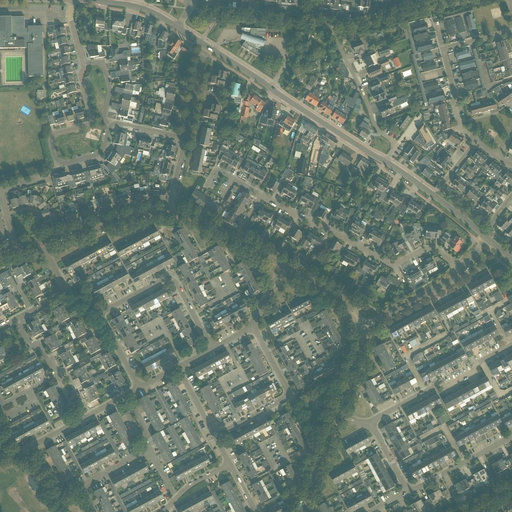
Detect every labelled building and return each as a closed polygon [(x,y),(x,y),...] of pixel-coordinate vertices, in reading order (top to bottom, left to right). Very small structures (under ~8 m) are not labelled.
[(321,9),(329,9),(330,6),(329,0),(324,0),(324,1),(322,1),(321,9)] [(329,0),(330,6),(332,6),(332,10),(337,10),(338,2),(335,2),(335,1),(335,0),(329,0)] [(338,2),(337,10),(341,10),(341,9),(343,9),(343,6),(346,7),(346,0),(341,0),(341,2),(338,2)] [(346,11),(354,11),(354,8),(355,3),(351,3),(351,0),(346,0),(346,7),(346,9),(346,11)] [(354,8),(354,11),(359,12),(360,8),(363,8),(363,0),(357,0),(357,4),(355,3),(354,8)] [(363,0),(363,8),(367,8),(366,13),(368,13),(368,14),(372,14),(372,11),(372,6),(369,6),(370,3),(369,0),(363,0)] [(443,17),(444,20),(473,12),(472,9),(464,12),(463,12),(454,14),(443,17)] [(471,15),(464,17),(468,33),(476,31),(474,23),(475,22),(474,19),(473,19),(471,15)] [(0,48),(28,48),(28,77),(43,77),(42,34),(42,27),(28,27),(28,29),(25,29),(24,17),(0,17),(0,48)] [(113,24),(112,26),(119,27),(118,32),(122,33),(122,34),(126,35),(127,29),(123,28),(124,25),(125,20),(114,18),(113,24)] [(461,18),(454,20),(458,35),(465,34),(461,18)] [(103,30),(109,31),(108,23),(104,24),(105,20),(97,19),(96,24),(96,25),(95,27),(98,27),(104,28),(103,30)] [(451,20),(444,22),(448,38),(455,36),(453,29),(455,28),(454,23),(452,23),(451,20)] [(135,37),(140,38),(142,32),(141,31),(142,28),(140,28),(141,24),(135,22),(134,24),(131,24),(129,34),(131,35),(132,31),(137,32),(135,37)] [(416,26),(410,28),(412,35),(427,32),(425,24),(420,25),(420,23),(415,24),(416,26)] [(54,25),(48,26),(50,32),(49,32),(49,35),(54,34),(56,40),(66,37),(64,33),(66,33),(64,28),(55,30),(54,25)] [(149,48),(153,48),(153,42),(152,42),(153,39),(154,40),(155,35),(153,35),(154,31),(152,31),(153,27),(152,27),(152,26),(150,25),(150,26),(147,25),(144,34),(147,35),(145,41),(149,42),(149,48)] [(241,47),(257,57),(262,49),(261,49),(262,47),(263,47),(265,41),(264,41),(265,39),(266,30),(241,28),(241,33),(242,33),(243,35),(244,36),(244,38),(245,41),(245,43),(244,43),(241,47)] [(160,36),(159,39),(161,40),(160,49),(160,50),(166,50),(168,43),(166,43),(168,39),(166,38),(168,35),(167,34),(168,33),(165,32),(164,33),(162,32),(160,36)] [(417,37),(413,38),(415,45),(427,41),(426,35),(418,37),(418,35),(416,36),(417,37)] [(56,40),(50,42),(51,45),(58,43),(58,46),(59,49),(67,47),(66,44),(66,43),(67,42),(66,37),(56,40)] [(168,53),(167,55),(170,57),(174,60),(177,55),(174,53),(176,49),(177,50),(180,52),(181,50),(187,54),(189,50),(183,46),(182,46),(180,45),(181,43),(176,39),(174,43),(172,42),(170,46),(171,47),(167,52),(168,53)] [(357,44),(352,45),(354,50),(353,50),(354,53),(355,53),(357,53),(359,56),(363,54),(365,53),(364,50),(361,42),(357,44)] [(430,42),(415,46),(417,54),(432,49),(430,42)] [(377,50),(380,58),(393,53),(390,45),(387,46),(377,50)] [(95,57),(95,59),(105,57),(104,53),(98,53),(97,46),(88,46),(88,50),(89,50),(90,58),(95,57)] [(57,50),(53,51),(54,54),(60,53),(61,55),(61,56),(62,59),(68,57),(70,57),(69,54),(68,52),(70,52),(69,47),(67,47),(59,49),(57,50)] [(111,48),(113,58),(113,59),(124,58),(124,52),(118,52),(118,48),(111,48)] [(454,53),(456,62),(471,58),(469,49),(454,53)] [(423,56),(421,56),(423,62),(433,60),(431,53),(427,54),(427,53),(422,54),(423,56)] [(364,60),(363,61),(364,64),(366,64),(367,68),(372,66),(373,65),(374,66),(377,65),(375,60),(378,59),(376,54),(370,57),(368,57),(364,60)] [(481,60),(482,63),(486,62),(485,57),(481,58),(480,54),(477,55),(478,59),(478,61),(481,60)] [(61,66),(61,69),(69,67),(69,64),(70,63),(70,62),(68,57),(62,59),(52,61),(53,65),(60,63),(61,66)] [(118,59),(114,59),(115,62),(118,62),(119,62),(120,67),(136,65),(139,65),(139,62),(134,63),(134,61),(128,62),(127,58),(124,58),(119,59),(118,59)] [(394,60),(392,60),(395,65),(396,65),(397,68),(401,66),(398,58),(394,60)] [(474,61),(458,65),(459,71),(475,67),(474,61)] [(425,63),(425,66),(421,67),(423,72),(436,69),(435,63),(430,64),(430,62),(425,63)] [(336,74),(344,76),(346,68),(344,64),(340,63),(336,74)] [(116,72),(116,76),(129,74),(128,71),(135,70),(136,65),(120,67),(120,72),(116,72)] [(502,73),(504,73),(511,70),(511,67),(511,65),(504,67),(505,72),(502,73)] [(59,73),(61,79),(64,78),(72,76),(71,73),(73,73),(71,66),(69,67),(61,69),(55,71),(56,74),(59,73)] [(368,72),(371,79),(375,77),(382,74),(379,67),(372,70),(368,72)] [(505,75),(502,76),(503,79),(510,78),(511,76),(511,70),(504,73),(505,75)] [(212,77),(226,81),(227,78),(226,77),(227,74),(218,72),(217,76),(215,76),(215,77),(212,77)] [(466,75),(461,77),(462,82),(477,78),(475,73),(471,74),(471,73),(466,74),(466,75)] [(129,74),(116,76),(116,78),(119,78),(121,78),(121,79),(121,83),(126,83),(136,82),(135,77),(132,78),(129,78),(129,74)] [(65,85),(65,88),(74,86),(73,83),(74,83),(74,81),(72,76),(64,78),(61,79),(57,80),(58,84),(64,82),(65,85)] [(307,85),(311,88),(317,79),(313,76),(307,85)] [(220,86),(224,87),(226,81),(212,77),(211,80),(210,84),(217,86),(220,87),(220,86)] [(476,81),(464,85),(465,91),(469,90),(470,92),(474,90),(474,89),(478,87),(476,81)] [(370,87),(369,88),(370,91),(371,90),(372,92),(373,92),(374,95),(382,91),(381,89),(381,88),(378,82),(369,86),(370,87)] [(171,95),(175,96),(177,88),(175,87),(175,84),(167,83),(165,89),(161,88),(161,90),(159,89),(159,92),(163,93),(171,95)] [(437,83),(424,86),(425,92),(438,89),(437,83)] [(121,89),(121,92),(124,93),(132,94),(135,95),(136,92),(139,92),(139,91),(140,88),(141,89),(141,88),(142,85),(134,85),(134,86),(126,84),(125,90),(121,89)] [(234,84),(231,96),(235,97),(234,103),(241,104),(243,95),(239,94),(239,93),(240,93),(240,91),(239,91),(240,87),(241,86),(234,84)] [(65,88),(59,90),(60,93),(67,91),(67,94),(66,94),(67,97),(67,98),(71,97),(76,95),(75,92),(75,91),(76,90),(75,85),(74,86),(65,88)] [(479,94),(480,98),(482,97),(486,96),(486,94),(487,94),(485,88),(482,88),(480,89),(481,93),(479,94)] [(305,100),(311,104),(318,92),(315,90),(314,90),(312,95),(309,93),(305,100)] [(373,97),(372,97),(374,100),(375,100),(375,101),(376,101),(377,103),(385,100),(385,99),(387,98),(389,103),(396,100),(397,100),(395,95),(391,97),(390,94),(387,95),(385,90),(383,91),(382,91),(374,95),(373,95),(373,97)] [(442,90),(428,94),(429,96),(426,97),(428,105),(445,101),(442,90)] [(121,92),(120,95),(123,96),(122,101),(137,104),(138,99),(131,98),(132,94),(124,93),(121,92)] [(162,101),(173,104),(175,96),(159,92),(158,95),(160,96),(159,97),(163,98),(162,101)] [(255,110),(260,113),(266,104),(254,96),(255,95),(250,92),(248,96),(249,97),(246,100),(257,107),(255,110)] [(311,104),(316,107),(320,100),(318,99),(321,94),(318,92),(311,104)] [(502,93),(499,95),(505,104),(510,101),(505,94),(503,95),(502,93)] [(385,109),(380,111),(382,118),(385,117),(391,115),(393,113),(392,110),(398,107),(397,107),(410,101),(409,100),(411,99),(410,95),(396,100),(389,103),(388,104),(382,106),(382,107),(384,106),(385,109)] [(495,100),(500,108),(505,104),(499,95),(496,96),(498,99),(495,100)] [(324,112),(329,116),(334,109),(332,108),(336,101),(337,98),(333,96),(333,97),(333,96),(332,99),(331,101),(324,112)] [(321,104),(318,109),(324,112),(331,101),(328,99),(325,103),(323,102),(321,104)] [(118,105),(117,108),(129,110),(131,111),(132,107),(136,108),(136,107),(137,104),(122,101),(121,105),(120,105),(118,105)] [(155,108),(171,112),(173,104),(162,101),(162,105),(156,103),(155,108)] [(78,110),(72,111),(74,119),(77,118),(79,118),(79,120),(84,118),(80,102),(76,103),(78,110)] [(335,113),(332,117),(337,121),(345,110),(347,108),(346,107),(347,103),(345,102),(343,105),(338,112),(336,111),(335,113)] [(488,103),(490,111),(496,109),(494,102),(488,103)] [(438,110),(439,113),(447,111),(445,104),(441,106),(440,103),(434,104),(436,110),(438,110)] [(482,105),(484,112),(490,111),(488,103),(482,105)] [(69,112),(63,114),(65,122),(68,121),(69,121),(70,122),(75,121),(74,119),(72,111),(70,105),(67,106),(69,112)] [(204,111),(219,114),(219,111),(220,107),(211,105),(210,110),(208,109),(207,111),(204,110),(204,111)] [(476,106),(478,114),(484,112),(482,105),(476,106)] [(470,108),(472,116),(478,114),(476,106),(470,108)] [(56,115),(53,116),(54,120),(55,124),(58,124),(60,123),(60,125),(65,123),(65,122),(63,114),(61,107),(57,108),(59,115),(56,116),(56,115)] [(337,121),(343,125),(347,118),(345,117),(350,110),(346,107),(347,108),(345,110),(337,121)] [(123,119),(133,121),(134,116),(130,115),(131,111),(129,110),(117,108),(117,111),(120,111),(119,117),(123,118),(123,119)] [(161,118),(169,119),(171,112),(155,108),(154,111),(156,111),(156,113),(162,114),(161,118)] [(239,123),(241,123),(242,119),(247,120),(247,118),(249,109),(243,108),(241,117),(239,123)] [(260,118),(259,123),(266,125),(268,120),(274,121),(274,120),(275,118),(276,110),(274,110),(274,109),(274,108),(271,108),(271,109),(270,109),(269,112),(265,111),(260,118)] [(213,120),(217,121),(218,114),(219,115),(219,114),(204,111),(204,114),(203,118),(208,119),(209,119),(209,120),(213,120)] [(437,116),(438,119),(449,117),(447,111),(439,113),(440,116),(437,116)] [(399,129),(403,131),(411,119),(408,117),(404,121),(400,118),(399,120),(397,119),(395,122),(393,120),(389,127),(393,129),(394,128),(397,130),(399,130),(399,129)] [(441,125),(450,123),(449,117),(438,119),(439,122),(441,122),(442,125),(441,125)] [(152,122),(151,125),(153,125),(152,128),(162,130),(163,126),(168,128),(169,119),(161,118),(160,122),(154,121),(154,123),(152,122)] [(281,120),(278,125),(279,125),(284,128),(290,132),(292,129),(291,128),(292,127),(295,123),(287,118),(284,122),(281,120)] [(362,131),(359,135),(366,140),(370,133),(367,131),(370,125),(367,123),(369,121),(366,119),(365,118),(360,125),(361,126),(364,128),(362,131)] [(297,144),(295,152),(301,153),(304,141),(306,138),(305,138),(313,126),(308,122),(305,127),(304,129),(306,131),(303,134),(301,139),(300,145),(297,144)] [(450,123),(441,125),(443,131),(442,133),(444,136),(448,134),(448,130),(450,129),(449,123),(450,123)] [(200,134),(210,136),(211,133),(213,133),(214,127),(208,126),(207,129),(203,128),(202,132),(201,131),(200,134)] [(304,141),(307,143),(311,137),(312,138),(315,135),(318,129),(313,126),(305,138),(306,138),(304,141)] [(417,137),(414,141),(426,149),(428,148),(428,147),(429,147),(434,145),(423,126),(418,132),(419,134),(417,138),(417,137)] [(124,141),(127,141),(128,136),(127,135),(127,132),(121,131),(120,134),(116,133),(115,139),(124,141)] [(322,137),(320,140),(323,142),(321,146),(324,148),(331,138),(324,133),(322,137)] [(201,140),(212,142),(209,141),(210,136),(200,134),(200,136),(201,136),(201,140)] [(437,140),(438,143),(444,140),(444,141),(446,140),(448,140),(453,144),(459,137),(458,136),(457,138),(452,134),(451,136),(448,134),(444,136),(442,138),(437,140)] [(454,147),(457,149),(464,140),(459,137),(453,144),(453,143),(456,145),(454,147)] [(133,157),(137,158),(138,150),(143,151),(146,140),(140,138),(139,145),(136,144),(135,144),(135,146),(135,149),(134,149),(134,152),(133,157)] [(322,152),(323,153),(326,154),(328,150),(327,150),(329,146),(333,148),(335,146),(338,142),(331,138),(324,148),(322,151),(322,152)] [(131,151),(134,152),(134,149),(131,148),(132,148),(126,146),(127,141),(124,141),(115,139),(113,144),(124,146),(123,149),(121,149),(131,151)] [(152,153),(153,150),(153,149),(150,148),(152,141),(146,140),(143,151),(149,152),(148,154),(152,155),(152,153)] [(223,161),(226,163),(232,152),(229,150),(226,150),(225,149),(226,147),(223,145),(221,147),(219,156),(222,158),(220,162),(222,163),(223,161)] [(410,162),(413,164),(420,154),(412,149),(413,148),(409,145),(404,153),(405,154),(403,157),(405,159),(404,159),(409,163),(410,162)] [(445,156),(447,153),(441,148),(438,151),(440,152),(437,156),(441,159),(437,164),(443,170),(446,166),(446,167),(449,164),(448,164),(451,161),(445,156)] [(121,164),(122,164),(120,163),(125,155),(130,156),(131,151),(121,149),(120,154),(122,154),(120,157),(112,151),(109,156),(121,164)] [(194,154),(207,157),(204,156),(205,151),(197,149),(196,152),(194,152),(194,154)] [(154,158),(155,158),(159,159),(166,160),(166,157),(173,159),(175,153),(165,151),(165,154),(163,154),(162,154),(161,156),(160,156),(160,157),(155,156),(154,157),(154,158)] [(473,163),(475,165),(477,162),(483,155),(478,151),(474,156),(472,154),(469,158),(473,162),(473,163)] [(227,166),(230,167),(237,155),(235,154),(235,153),(232,152),(226,163),(228,165),(227,166)] [(321,156),(319,164),(322,166),(329,156),(326,154),(323,153),(322,155),(321,155),(321,156)] [(338,160),(348,167),(350,164),(352,160),(342,153),(340,157),(338,160)] [(194,160),(202,162),(205,162),(207,157),(194,154),(193,156),(195,157),(194,160)] [(233,167),(235,169),(237,167),(238,168),(243,160),(240,157),(240,156),(237,154),(237,155),(230,167),(232,169),(233,167)] [(479,166),(483,169),(487,164),(484,162),(487,159),(483,155),(477,162),(475,165),(478,168),(479,166)] [(109,156),(105,161),(106,161),(112,165),(111,167),(109,166),(107,168),(112,174),(117,169),(116,168),(121,164),(109,156)] [(422,174),(428,179),(437,168),(424,157),(418,163),(422,166),(423,164),(427,167),(425,170),(422,174)] [(360,163),(357,166),(361,169),(362,167),(366,169),(367,168),(370,163),(362,158),(360,163)] [(159,160),(158,162),(163,163),(161,169),(171,171),(172,165),(165,163),(166,160),(159,159),(159,160)] [(244,172),(247,173),(253,162),(247,159),(243,166),(242,165),(241,166),(238,171),(243,173),(244,172)] [(307,160),(300,159),(297,174),(304,176),(307,160)] [(249,177),(251,178),(258,165),(256,163),(254,162),(253,162),(247,173),(250,175),(249,177)] [(483,169),(481,171),(485,174),(487,172),(487,173),(487,174),(489,176),(497,166),(496,166),(497,165),(493,162),(492,163),(492,162),(489,166),(487,164),(483,169)] [(94,166),(97,179),(97,178),(103,177),(104,176),(106,175),(106,176),(109,173),(105,168),(103,170),(101,168),(100,169),(99,164),(100,164),(99,164),(94,166)] [(254,177),(257,179),(263,169),(263,168),(261,167),(258,165),(251,178),(253,179),(254,177)] [(88,178),(90,185),(93,184),(92,180),(97,179),(94,166),(88,167),(91,178),(88,178)] [(497,166),(489,176),(492,178),(492,177),(497,180),(501,176),(498,174),(500,172),(501,170),(501,169),(498,166),(497,167),(497,166)] [(159,177),(165,179),(166,176),(169,177),(171,171),(161,169),(155,167),(154,173),(149,172),(148,175),(159,177)] [(348,174),(355,178),(359,171),(353,167),(349,173),(348,174)] [(259,182),(261,184),(264,179),(268,172),(263,169),(257,179),(260,181),(259,182)] [(71,182),(73,189),(76,188),(75,184),(80,182),(77,170),(71,171),(73,176),(74,181),(71,182)] [(345,171),(339,179),(344,182),(345,180),(347,181),(347,178),(348,174),(349,173),(345,171)] [(69,186),(70,189),(73,189),(71,182),(68,183),(67,177),(65,172),(66,172),(60,174),(63,187),(69,186)] [(496,182),(501,185),(504,181),(507,183),(511,176),(507,172),(504,176),(502,174),(501,176),(497,180),(496,182)] [(58,188),(63,187),(60,174),(54,175),(56,181),(53,182),(54,187),(55,188),(58,188)] [(455,181),(452,185),(457,188),(463,179),(456,174),(453,179),(455,181)] [(372,190),(376,193),(378,190),(384,181),(378,177),(374,182),(372,181),(368,187),(372,190)] [(268,183),(266,188),(272,191),(274,189),(275,191),(277,188),(279,184),(276,183),(273,181),(274,180),(270,178),(267,183),(268,183)] [(463,179),(457,188),(461,192),(464,188),(467,190),(471,185),(463,179)] [(378,190),(383,193),(385,189),(386,190),(390,185),(384,181),(378,190)] [(466,196),(471,199),(478,190),(479,189),(477,186),(476,187),(474,186),(475,184),(473,182),(472,183),(471,185),(467,190),(469,192),(466,196)] [(283,194),(287,196),(293,186),(289,183),(285,190),(283,189),(282,191),(280,195),(282,196),(283,194)] [(134,186),(129,187),(131,194),(134,193),(135,197),(136,200),(136,202),(142,201),(141,198),(141,197),(140,192),(139,188),(134,189),(134,187),(134,186)] [(140,192),(141,197),(141,198),(142,201),(148,200),(147,195),(146,193),(150,192),(149,186),(146,186),(147,188),(145,188),(144,189),(144,190),(144,191),(140,192)] [(153,186),(149,186),(150,192),(150,193),(153,193),(153,195),(153,200),(159,200),(160,191),(160,188),(156,188),(153,188),(153,186)] [(290,201),(292,202),(295,198),(295,196),(294,195),(296,192),(298,189),(293,186),(287,196),(291,199),(290,201)] [(48,226),(48,228),(55,226),(54,223),(52,223),(51,219),(50,219),(50,217),(51,217),(49,211),(51,210),(48,204),(46,205),(43,200),(42,200),(41,199),(39,197),(37,197),(32,196),(33,190),(28,191),(28,194),(24,195),(25,196),(19,198),(19,199),(17,200),(17,199),(12,200),(12,198),(9,199),(10,206),(12,205),(13,209),(19,207),(19,206),(21,205),(21,206),(27,204),(26,201),(28,201),(30,201),(29,204),(36,205),(40,210),(43,208),(44,210),(44,211),(41,212),(43,219),(44,221),(43,221),(44,227),(48,226)] [(189,199),(194,202),(200,193),(195,190),(189,199)] [(240,197),(249,203),(250,201),(248,200),(250,197),(248,196),(249,194),(242,190),(240,193),(242,194),(240,197)] [(114,191),(111,192),(112,194),(114,201),(114,200),(117,200),(117,202),(118,207),(124,205),(122,196),(116,197),(114,191)] [(386,196),(383,201),(386,202),(387,200),(388,201),(393,204),(397,197),(394,194),(395,192),(393,191),(390,195),(389,196),(388,197),(386,196)] [(476,192),(471,199),(476,203),(479,199),(481,201),(486,194),(487,193),(484,191),(482,194),(480,192),(479,194),(476,192)] [(194,202),(200,205),(204,198),(205,196),(200,193),(194,202)] [(377,200),(381,203),(383,201),(386,196),(387,195),(384,193),(381,197),(380,197),(378,199),(377,200)] [(108,201),(105,202),(107,211),(113,210),(111,202),(114,201),(112,194),(109,195),(110,198),(108,198),(107,199),(108,201)] [(127,194),(122,196),(124,205),(130,204),(129,199),(127,194)] [(302,202),(306,205),(310,196),(307,194),(306,195),(305,194),(303,198),(302,197),(301,199),(298,203),(300,204),(302,202)] [(308,209),(310,210),(313,206),(314,204),(314,203),(317,205),(321,197),(319,196),(317,198),(316,197),(312,194),(310,196),(306,205),(309,207),(308,209)] [(485,210),(493,200),(489,197),(488,198),(486,197),(488,195),(486,194),(481,201),(483,203),(480,207),(485,210)] [(94,195),(95,200),(96,206),(99,205),(100,208),(101,213),(107,211),(105,202),(102,203),(101,198),(98,199),(95,200),(94,195)] [(246,204),(248,205),(249,203),(240,197),(240,198),(238,197),(237,196),(236,199),(235,201),(244,207),(246,204)] [(388,218),(394,221),(400,212),(404,205),(401,204),(405,198),(403,197),(401,199),(397,197),(393,204),(391,206),(394,208),(388,218)] [(199,207),(204,210),(209,201),(204,198),(200,205),(199,207)] [(404,205),(400,212),(404,214),(407,209),(411,212),(416,205),(412,202),(413,200),(411,199),(408,204),(405,203),(404,205)] [(90,204),(87,205),(90,217),(96,215),(94,207),(96,206),(95,200),(92,201),(93,203),(91,203),(90,204)] [(204,210),(209,213),(215,204),(209,201),(204,210)] [(234,207),(243,213),(244,210),(243,210),(244,207),(235,201),(234,203),(236,204),(234,207)] [(485,210),(490,214),(497,205),(494,203),(493,205),(490,204),(485,210)] [(62,204),(59,205),(60,210),(61,212),(62,216),(65,216),(67,223),(73,221),(69,208),(64,210),(63,209),(62,204)] [(69,206),(69,208),(73,221),(78,220),(77,215),(77,214),(77,212),(79,212),(77,204),(75,205),(69,206)] [(83,204),(79,205),(81,211),(82,211),(84,218),(90,217),(87,205),(83,206),(83,204)] [(209,213),(215,216),(216,213),(217,211),(220,207),(215,204),(209,213)] [(336,211),(333,217),(339,220),(341,218),(345,211),(340,208),(341,207),(339,205),(336,211)] [(416,205),(411,212),(416,215),(417,213),(418,214),(420,212),(420,211),(421,210),(423,206),(421,205),(420,207),(416,205)] [(237,216),(239,217),(240,214),(242,215),(243,213),(234,207),(232,210),(230,209),(229,211),(226,209),(237,216)] [(258,218),(262,220),(266,213),(262,211),(263,208),(261,207),(258,212),(257,211),(254,216),(255,220),(258,219),(258,218)] [(317,212),(315,216),(322,220),(323,218),(325,219),(326,217),(328,213),(319,208),(317,212)] [(227,216),(236,221),(237,219),(235,218),(237,216),(226,209),(224,212),(227,213),(229,213),(227,216)] [(343,222),(345,224),(348,219),(349,218),(351,215),(352,215),(355,210),(352,209),(350,209),(348,213),(345,211),(341,218),(345,220),(343,222)] [(266,224),(267,226),(270,225),(272,220),(270,219),(273,214),(271,213),(270,215),(266,213),(262,220),(266,223),(266,224)] [(222,216),(220,219),(231,226),(233,223),(235,224),(236,221),(227,216),(223,214),(222,216)] [(274,228),(279,231),(280,228),(284,221),(280,219),(282,217),(279,216),(277,220),(276,221),(277,222),(275,226),(274,228)] [(349,230),(355,234),(360,224),(356,222),(357,219),(354,217),(350,224),(352,225),(349,230)] [(387,217),(385,221),(394,226),(395,224),(394,221),(387,217)] [(501,230),(503,231),(506,228),(508,230),(511,226),(511,225),(511,218),(508,223),(504,220),(498,226),(499,228),(501,230)] [(280,228),(285,231),(287,228),(288,228),(292,222),(289,221),(288,223),(284,221),(280,228)] [(360,224),(355,234),(361,237),(363,233),(364,232),(365,232),(367,228),(366,228),(365,227),(360,224)] [(425,238),(436,239),(437,235),(440,235),(441,228),(434,227),(434,230),(426,230),(425,238)] [(373,241),(377,234),(379,231),(375,228),(373,232),(371,230),(369,234),(369,235),(366,240),(368,241),(369,239),(373,241)] [(150,232),(154,239),(160,236),(156,229),(150,232)] [(175,233),(178,239),(186,235),(182,229),(175,233)] [(292,234),(290,237),(296,241),(299,237),(301,239),(303,234),(296,230),(295,232),(294,231),(292,234)] [(405,236),(411,246),(419,241),(414,231),(405,236)] [(144,235),(148,242),(154,239),(150,232),(144,235)] [(261,242),(263,244),(265,242),(269,235),(266,233),(261,242)] [(305,247),(309,249),(312,245),(316,238),(310,234),(307,239),(305,242),(302,240),(299,246),(304,249),(305,247)] [(376,246),(378,247),(380,243),(381,242),(382,242),(383,242),(385,238),(384,234),(382,235),(381,236),(377,234),(373,241),(377,244),(376,246)] [(461,241),(454,235),(451,239),(445,234),(442,237),(447,241),(449,243),(450,241),(454,245),(451,249),(457,253),(461,247),(460,247),(462,243),(460,242),(461,241)] [(139,238),(143,245),(148,242),(144,235),(139,238)] [(186,235),(178,239),(176,240),(179,246),(182,245),(189,241),(186,235)] [(133,241),(137,248),(143,245),(139,238),(133,241)] [(316,238),(312,245),(315,246),(313,249),(313,250),(316,251),(318,248),(319,246),(322,241),(316,238)] [(390,247),(394,255),(395,255),(396,255),(398,254),(399,253),(402,252),(401,250),(407,246),(404,242),(403,240),(397,243),(390,247)] [(104,244),(108,251),(108,252),(109,254),(115,251),(110,241),(105,243),(104,244)] [(128,244),(131,251),(137,248),(133,241),(128,244)] [(182,245),(185,250),(192,246),(189,241),(182,245)] [(331,246),(329,249),(335,253),(337,249),(340,251),(342,246),(335,242),(334,244),(332,243),(331,245),(331,246)] [(108,252),(108,251),(104,244),(98,247),(102,254),(103,257),(109,254),(108,252)] [(122,247),(126,254),(131,251),(128,244),(122,247)] [(182,252),(185,257),(195,252),(192,246),(185,250),(182,252)] [(208,252),(211,258),(221,252),(218,246),(208,252)] [(92,250),(96,257),(102,254),(98,247),(92,250)] [(119,255),(120,257),(126,254),(122,247),(116,250),(119,255)] [(87,253),(91,260),(96,257),(92,250),(87,253)] [(344,257),(342,261),(348,264),(353,255),(349,253),(347,251),(345,256),(344,257)] [(185,257),(188,263),(193,260),(195,260),(197,259),(198,258),(195,252),(185,257)] [(211,258),(214,264),(217,262),(224,258),(221,252),(211,258)] [(81,256),(85,263),(91,260),(87,253),(81,256)] [(291,260),(300,265),(303,260),(294,255),(291,260)] [(353,255),(348,264),(354,268),(357,264),(356,264),(357,262),(359,258),(353,255)] [(76,259),(79,266),(85,263),(81,256),(76,259)] [(165,259),(168,266),(174,263),(172,258),(170,256),(165,259)] [(420,267),(424,274),(436,267),(434,264),(435,264),(433,260),(432,261),(430,257),(425,260),(426,261),(422,263),(424,265),(420,267)] [(219,265),(220,267),(227,264),(224,258),(217,262),(219,265)] [(70,262),(74,269),(79,266),(76,259),(70,262)] [(159,262),(163,269),(168,266),(165,259),(159,262)] [(364,261),(361,268),(362,269),(361,270),(366,272),(370,265),(366,263),(368,261),(365,260),(364,261)] [(64,265),(68,272),(74,269),(70,262),(64,265)] [(153,265),(157,272),(163,269),(159,262),(153,265)] [(237,266),(240,272),(247,268),(244,262),(237,266)] [(22,275),(23,278),(30,275),(25,265),(23,267),(21,263),(17,265),(18,267),(13,270),(17,278),(22,275)] [(179,268),(182,274),(189,270),(186,264),(183,265),(179,268)] [(220,267),(223,273),(228,271),(230,270),(231,269),(227,264),(220,267)] [(148,268),(152,275),(157,272),(153,265),(148,268)] [(364,275),(369,278),(373,272),(374,272),(375,271),(378,267),(375,265),(374,268),(370,265),(366,272),(364,275)] [(142,271),(146,278),(152,275),(148,268),(142,271)] [(240,272),(243,277),(250,273),(247,268),(240,272)] [(405,277),(413,292),(416,290),(413,285),(414,284),(415,284),(415,283),(415,282),(414,280),(422,276),(417,268),(412,271),(407,274),(408,276),(405,277)] [(182,274),(185,279),(192,276),(189,270),(182,274)] [(134,284),(140,281),(136,274),(135,271),(129,274),(134,284)] [(136,274),(140,281),(146,278),(142,271),(136,274)] [(0,290),(2,289),(3,290),(6,288),(10,286),(6,279),(10,277),(7,272),(0,275),(0,290)] [(32,281),(28,283),(32,291),(41,285),(39,281),(44,278),(41,272),(35,275),(31,277),(33,280),(32,281)] [(120,275),(124,282),(130,279),(126,272),(120,275)] [(243,277),(246,283),(253,279),(250,273),(243,277)] [(109,281),(113,288),(119,285),(115,278),(113,275),(107,278),(109,281)] [(115,278),(119,285),(124,282),(120,275),(115,278)] [(484,278),(489,287),(490,290),(496,286),(495,284),(490,275),(484,278)] [(185,279),(188,285),(195,281),(192,276),(185,279)] [(388,287),(395,291),(400,282),(392,277),(391,278),(388,276),(386,278),(384,277),(383,279),(380,277),(376,284),(380,287),(380,286),(386,290),(388,287)] [(479,281),(483,290),(489,287),(484,278),(479,281)] [(246,283),(249,288),(256,285),(253,279),(246,283)] [(103,284),(107,291),(113,288),(109,281),(103,284)] [(188,285),(191,291),(198,287),(195,281),(188,285)] [(473,284),(478,293),(483,290),(479,281),(473,284)] [(32,291),(36,298),(42,294),(40,291),(45,288),(47,292),(51,290),(47,283),(41,285),(32,291)] [(96,283),(90,287),(96,297),(102,294),(98,287),(96,283)] [(98,287),(102,294),(107,291),(103,284),(98,287)] [(470,292),(472,296),(478,293),(473,284),(468,287),(470,292)] [(247,291),(244,292),(246,297),(249,295),(251,298),(257,295),(257,293),(256,292),(259,290),(256,285),(249,288),(246,290),(247,291)] [(191,291),(194,296),(201,292),(198,287),(191,291)] [(159,292),(164,300),(169,298),(164,290),(159,292)] [(154,295),(159,303),(164,300),(159,292),(154,295)] [(194,296),(197,302),(204,298),(201,292),(194,296)] [(463,295),(468,304),(473,301),(469,292),(463,295)] [(0,305),(1,305),(0,302),(5,299),(7,303),(8,304),(14,300),(14,299),(15,299),(13,296),(12,296),(10,293),(3,296),(4,296),(0,298),(0,305)] [(497,293),(493,295),(494,297),(498,303),(503,300),(500,294),(498,295),(497,293)] [(150,297),(154,306),(159,303),(154,295),(150,297)] [(458,298),(462,307),(468,304),(463,295),(458,298)] [(482,301),(487,309),(492,306),(491,303),(490,303),(488,299),(487,300),(485,296),(481,298),(482,300),(482,301)] [(145,300),(149,308),(154,306),(150,297),(145,300)] [(197,302),(200,308),(207,304),(204,298),(197,302)] [(300,301),(304,308),(310,305),(306,298),(300,301)] [(452,301),(457,310),(462,307),(458,298),(452,301)] [(238,307),(242,314),(248,311),(244,304),(247,302),(245,299),(241,301),(243,304),(238,307)] [(0,307),(0,317),(3,316),(0,311),(9,306),(11,311),(18,307),(14,300),(8,304),(7,303),(0,307)] [(140,302),(145,311),(149,308),(145,300),(140,302)] [(480,304),(478,305),(481,312),(487,309),(482,301),(482,300),(479,302),(480,304)] [(295,304),(298,311),(304,308),(300,301),(295,304)] [(447,304),(452,313),(457,310),(452,301),(447,304)] [(135,305),(140,313),(145,311),(140,302),(135,305)] [(289,307),(293,314),(298,311),(295,304),(289,307)] [(447,304),(441,307),(446,316),(447,319),(453,316),(452,313),(447,304)] [(133,312),(135,316),(140,313),(135,305),(131,308),(133,312)] [(52,312),(56,318),(66,312),(63,306),(52,312)] [(426,310),(431,318),(437,315),(434,311),(432,306),(426,310)] [(233,310),(236,317),(242,314),(238,307),(233,310)] [(436,310),(440,319),(446,316),(441,307),(436,310)] [(171,314),(174,318),(182,314),(180,309),(171,314)] [(227,313),(231,320),(236,317),(233,310),(227,313)] [(421,312),(426,321),(431,318),(426,310),(421,312)] [(478,310),(473,313),(476,318),(475,318),(477,320),(482,317),(480,313),(478,310)] [(42,317),(46,323),(49,322),(45,316),(42,311),(39,313),(42,317)] [(287,321),(289,324),(295,321),(291,315),(289,311),(283,314),(287,321)] [(320,318),(322,320),(329,317),(326,311),(319,315),(320,318)] [(59,328),(61,327),(65,325),(64,322),(70,319),(66,312),(56,318),(59,324),(58,325),(59,328)] [(415,315),(420,324),(426,321),(421,312),(415,315)] [(221,316),(225,323),(231,320),(227,313),(221,316)] [(174,318),(176,323),(185,319),(182,314),(174,318)] [(282,324),(283,327),(289,324),(287,321),(283,314),(281,315),(281,314),(277,316),(278,317),(282,324)] [(118,318),(113,320),(116,325),(124,321),(121,316),(121,315),(117,317),(118,318)] [(410,318),(415,327),(420,324),(415,315),(410,318)] [(28,325),(31,331),(41,326),(38,320),(39,320),(37,316),(29,319),(31,323),(28,325)] [(218,324),(219,326),(225,323),(221,316),(220,317),(216,319),(216,320),(213,321),(216,326),(218,324)] [(272,320),(277,330),(283,327),(282,324),(278,317),(273,320),(272,320)] [(318,323),(321,328),(325,326),(332,322),(329,317),(322,320),(322,321),(318,323)] [(404,321),(409,330),(415,327),(410,318),(404,321)] [(176,323),(179,328),(187,323),(185,319),(176,323)] [(278,331),(277,330),(272,320),(266,323),(272,334),(278,331)] [(70,327),(73,333),(83,327),(80,321),(74,324),(72,321),(65,325),(61,327),(62,330),(68,327),(68,328),(70,327)] [(116,325),(118,330),(126,326),(124,321),(116,325)] [(399,324),(404,333),(409,330),(404,321),(399,324)] [(322,331),(324,334),(328,332),(335,328),(332,322),(325,326),(326,329),(322,331)] [(179,328),(182,333),(190,328),(187,323),(179,328)] [(393,327),(398,336),(404,333),(399,324),(393,327)] [(31,331),(34,338),(45,332),(41,326),(31,331)] [(118,330),(121,335),(129,330),(126,326),(118,330)] [(434,331),(437,336),(440,334),(439,334),(437,330),(436,328),(435,326),(432,328),(433,330),(434,330),(434,331)] [(488,329),(493,338),(499,335),(494,326),(488,329)] [(502,329),(507,338),(511,335),(511,333),(508,326),(502,329)] [(45,340),(48,346),(58,341),(55,334),(57,334),(56,333),(62,330),(61,327),(59,328),(54,331),(50,333),(52,336),(45,340)] [(73,333),(76,339),(86,333),(83,327),(73,333)] [(388,330),(393,339),(398,336),(393,327),(388,330)] [(182,333),(184,337),(192,333),(190,328),(182,333)] [(287,334),(289,337),(291,336),(292,335),(294,334),(293,331),(292,329),(289,331),(288,328),(285,330),(285,331),(287,333),(287,334)] [(328,332),(331,337),(338,333),(335,328),(328,332)] [(483,332),(488,341),(493,338),(488,329),(483,332)] [(121,335),(123,340),(132,335),(129,330),(121,335)] [(477,335),(482,344),(488,341),(483,332),(477,335)] [(184,337),(187,342),(195,338),(192,333),(184,337)] [(338,333),(331,337),(331,338),(334,343),(341,339),(338,333)] [(428,340),(426,334),(423,335),(422,333),(419,334),(423,342),(428,340)] [(123,340),(126,344),(134,340),(132,335),(123,340)] [(451,343),(452,343),(457,340),(454,335),(449,338),(451,343)] [(472,338),(477,347),(482,344),(477,335),(472,338)] [(84,343),(87,349),(98,343),(94,337),(87,341),(86,338),(80,341),(82,344),(84,343)] [(187,342),(189,347),(198,342),(195,338),(187,342)] [(467,341),(471,350),(477,347),(472,338),(467,341)] [(336,346),(337,349),(344,345),(341,339),(334,343),(331,345),(331,344),(333,347),(336,346)] [(126,344),(128,349),(137,345),(134,340),(126,344)] [(410,340),(408,341),(409,343),(413,349),(418,346),(415,340),(411,342),(410,340)] [(48,346),(51,352),(62,347),(58,341),(48,346)] [(461,344),(466,353),(471,350),(467,341),(461,344)] [(87,349),(91,355),(101,350),(98,343),(87,349)] [(242,353),(243,355),(254,349),(252,344),(250,345),(250,343),(246,344),(246,347),(243,349),(245,351),(242,353)] [(374,349),(377,355),(385,350),(382,344),(374,349)] [(128,349),(131,354),(139,349),(137,345),(128,349)] [(299,345),(294,348),(295,351),(296,353),(297,354),(299,353),(302,351),(301,348),(299,345)] [(59,356),(62,362),(73,357),(69,351),(72,349),(70,346),(65,349),(66,352),(59,356)] [(277,350),(280,356),(287,352),(284,347),(277,350)] [(235,355),(237,358),(239,357),(236,353),(235,354),(234,352),(235,349),(234,348),(231,350),(234,355),(235,355)] [(167,352),(171,360),(176,357),(172,349),(167,352)] [(254,349),(243,355),(246,360),(249,358),(257,354),(254,349)] [(377,355),(380,360),(388,356),(385,350),(377,355)] [(280,356),(283,362),(290,358),(288,355),(290,354),(289,351),(287,353),(287,352),(280,356)] [(463,351),(457,354),(462,362),(468,359),(465,355),(463,351)] [(162,354),(167,363),(171,360),(167,352),(162,354)] [(221,354),(226,363),(231,360),(226,352),(221,354)] [(418,360),(419,361),(425,358),(421,352),(416,355),(418,360)] [(99,359),(102,365),(112,359),(109,353),(102,357),(101,354),(91,359),(90,360),(91,362),(97,359),(99,359)] [(157,357),(162,365),(167,363),(162,354),(157,357)] [(216,357),(221,365),(226,363),(221,354),(216,357)] [(249,358),(251,363),(259,358),(257,354),(249,358)] [(293,363),(293,364),(296,362),(300,360),(305,357),(304,354),(297,358),(296,358),(292,361),(293,363)] [(452,357),(456,365),(462,362),(457,354),(452,356),(452,357)] [(380,360),(383,366),(392,361),(388,356),(380,360)] [(62,362),(66,369),(70,366),(76,363),(73,357),(62,362)] [(153,359),(157,368),(162,365),(157,357),(153,359)] [(212,360),(216,368),(221,365),(216,357),(212,360)] [(446,359),(451,368),(456,365),(452,357),(446,359)] [(251,363),(254,368),(262,363),(259,358),(251,363)] [(283,362),(286,367),(293,364),(290,358),(283,362)] [(102,365),(105,371),(111,368),(116,365),(112,359),(102,365)] [(148,362),(152,370),(157,368),(153,359),(148,362)] [(441,362),(446,371),(451,368),(446,359),(441,362)] [(504,370),(505,373),(510,370),(504,359),(499,362),(504,371),(504,370)] [(207,362),(212,371),(216,368),(212,360),(207,362)] [(383,366),(386,372),(391,369),(395,367),(392,361),(383,366)] [(143,365),(147,373),(152,370),(148,362),(143,365)] [(202,365),(207,373),(212,371),(207,362),(202,365)] [(435,365),(440,374),(446,371),(441,362),(435,365)] [(493,365),(498,373),(504,371),(499,362),(493,365)] [(35,369),(39,376),(44,373),(39,363),(36,365),(37,367),(35,369)] [(254,368),(256,372),(265,368),(262,363),(254,368)] [(286,367),(289,373),(296,369),(293,364),(286,367)] [(323,370),(327,377),(332,374),(327,364),(322,367),(323,370)] [(327,364),(332,374),(338,371),(334,364),(329,367),(327,364)] [(198,367),(202,376),(207,373),(202,365),(198,367)] [(430,368),(435,377),(440,374),(435,365),(430,368)] [(493,365),(488,368),(493,376),(498,373),(493,365)] [(74,372),(77,378),(88,373),(84,366),(74,372)] [(193,370),(197,378),(202,376),(198,367),(193,370)] [(256,372),(259,377),(267,373),(265,368),(256,372)] [(423,368),(417,372),(419,374),(424,383),(429,380),(424,371),(423,368)] [(424,371),(429,380),(435,377),(430,368),(424,371)] [(35,369),(29,372),(33,379),(39,376),(35,370),(35,369)] [(289,373),(292,379),(301,374),(300,371),(297,372),(296,369),(289,373)] [(313,379),(315,383),(321,380),(316,370),(310,373),(312,376),(311,376),(313,379)] [(316,370),(321,380),(327,377),(323,370),(317,373),(316,370)] [(292,379),(295,384),(302,381),(300,378),(308,373),(307,371),(305,372),(301,374),(292,379)] [(24,375),(28,382),(33,379),(29,372),(24,375)] [(109,377),(112,383),(123,378),(119,372),(109,377)] [(77,378),(81,384),(89,380),(91,383),(94,381),(100,378),(98,375),(93,378),(92,376),(90,376),(88,373),(77,378)] [(18,378),(22,385),(28,382),(24,375),(18,378)] [(399,376),(406,389),(411,386),(406,378),(404,379),(402,375),(399,376)] [(406,378),(411,386),(417,383),(412,375),(406,378)] [(395,384),(400,392),(406,389),(399,376),(399,377),(401,381),(395,384)] [(486,377),(480,380),(485,389),(489,387),(489,388),(490,389),(492,388),(491,386),(486,377)] [(17,388),(22,385),(18,378),(13,381),(17,388)] [(110,385),(108,386),(111,392),(116,390),(126,384),(123,378),(112,383),(110,384),(110,385)] [(362,385),(365,391),(373,386),(370,380),(362,385)] [(475,383),(480,392),(485,389),(480,380),(475,383)] [(8,383),(12,391),(17,388),(13,381),(8,383)] [(300,389),(301,392),(309,388),(307,385),(306,382),(303,383),(302,381),(295,384),(298,390),(300,389)] [(166,386),(169,391),(177,387),(174,382),(166,386)] [(6,394),(12,391),(8,383),(2,386),(6,394)] [(265,385),(266,387),(271,395),(276,393),(271,384),(270,383),(268,384),(265,385)] [(474,395),(480,392),(475,383),(470,386),(474,395)] [(390,387),(395,395),(400,392),(395,384),(390,387)] [(84,391),(87,397),(98,391),(94,385),(84,391)] [(200,390),(203,395),(211,391),(209,386),(200,390)] [(365,391),(368,396),(377,392),(380,390),(378,387),(375,389),(373,386),(365,391)] [(464,389),(469,398),(474,395),(470,386),(464,389)] [(46,391),(49,397),(57,393),(54,387),(46,391)] [(167,393),(170,398),(180,392),(177,387),(169,391),(167,393)] [(261,390),(266,398),(271,395),(266,387),(261,390)] [(459,392),(464,401),(469,398),(464,389),(459,392)] [(257,392),(261,401),(266,398),(261,390),(257,392)] [(87,397),(91,403),(101,397),(98,391),(87,397)] [(203,395),(206,400),(214,395),(211,391),(203,395)] [(180,392),(170,398),(172,400),(173,402),(175,401),(175,402),(183,398),(180,392)] [(252,395),(256,403),(261,401),(257,392),(252,395)] [(368,396),(371,402),(380,397),(377,392),(368,396)] [(458,404),(459,405),(465,403),(459,392),(453,395),(458,404)] [(489,396),(492,401),(497,398),(494,392),(489,395),(489,396)] [(49,397),(52,402),(60,398),(57,393),(49,397)] [(206,400),(208,405),(219,399),(218,397),(215,398),(214,395),(206,400)] [(247,397),(252,406),(256,403),(252,395),(247,397)] [(383,395),(380,397),(371,402),(374,408),(386,401),(383,395)] [(432,398),(436,407),(442,404),(437,395),(432,398)] [(448,398),(453,407),(458,404),(453,395),(448,398)] [(139,401),(142,406),(150,402),(147,396),(139,401)] [(242,400),(247,408),(252,406),(247,397),(242,400)] [(52,402),(55,407),(62,403),(60,398),(52,402)] [(175,402),(178,407),(186,403),(183,398),(175,402)] [(426,401),(431,410),(436,407),(432,398),(426,401)] [(445,405),(447,410),(453,407),(448,398),(442,401),(445,405)] [(208,405),(211,409),(222,403),(219,399),(208,405)] [(238,402),(242,411),(247,408),(242,400),(238,402)] [(503,408),(504,410),(507,408),(506,406),(505,406),(502,400),(499,402),(502,408),(503,408)] [(421,404),(426,413),(431,410),(426,401),(421,404)] [(142,406),(145,411),(153,407),(150,402),(142,406)] [(233,405),(237,414),(242,411),(238,402),(233,405)] [(55,407),(58,413),(65,409),(62,403),(55,407)] [(178,407),(181,412),(189,408),(186,403),(178,407)] [(211,409),(213,414),(222,410),(224,408),(222,403),(211,409)] [(415,407),(420,416),(426,413),(421,404),(415,407)] [(213,414),(216,419),(226,414),(224,411),(229,408),(231,411),(233,415),(236,414),(234,409),(231,405),(228,406),(224,408),(222,410),(213,414)] [(145,411),(148,417),(155,412),(153,407),(145,411)] [(410,410),(415,419),(420,416),(415,407),(410,410)] [(181,412),(184,418),(191,414),(189,408),(181,412)] [(58,413),(61,418),(68,414),(65,409),(58,413)] [(404,413),(409,422),(415,419),(410,410),(404,413)] [(155,412),(148,417),(150,422),(158,418),(157,415),(155,412)] [(109,417),(112,422),(120,418),(117,413),(109,417)] [(276,423),(278,426),(281,425),(284,423),(291,419),(288,413),(281,417),(282,419),(276,423)] [(492,418),(497,427),(502,424),(500,419),(497,415),(492,418)] [(439,425),(440,426),(445,423),(445,422),(442,417),(436,420),(439,425)] [(511,425),(507,417),(502,420),(507,429),(511,425)] [(40,421),(44,429),(50,426),(46,418),(40,421)] [(112,422),(110,424),(112,429),(123,423),(120,418),(112,422)] [(150,422),(153,427),(161,423),(158,418),(150,422)] [(177,423),(180,428),(182,427),(190,423),(187,418),(183,420),(177,423)] [(486,421),(491,430),(497,427),(492,418),(486,421)] [(261,422),(265,429),(270,426),(269,424),(267,419),(261,422)] [(281,425),(284,430),(294,425),(291,419),(284,423),(281,425)] [(475,427),(480,436),(486,433),(481,424),(478,420),(473,422),(474,424),(475,427)] [(35,424),(39,432),(44,429),(40,421),(35,424)] [(481,424),(486,433),(491,430),(486,421),(481,424)] [(96,432),(102,429),(97,422),(92,424),(96,432)] [(255,425),(259,432),(265,429),(261,422),(255,425)] [(115,428),(118,433),(126,429),(123,423),(112,429),(115,428)] [(153,427),(156,433),(164,428),(161,423),(153,427)] [(182,427),(185,433),(193,428),(190,423),(182,427)] [(384,427),(387,433),(396,428),(393,423),(384,427)] [(429,432),(434,429),(431,423),(426,426),(427,429),(429,432)] [(29,427),(34,435),(39,432),(35,424),(29,427)] [(87,427),(91,435),(96,432),(92,424),(87,427)] [(249,428),(253,435),(259,432),(255,425),(249,428)] [(287,429),(290,434),(297,430),(294,425),(284,430),(287,429)] [(24,430),(28,438),(34,435),(29,427),(24,430)] [(81,430),(86,438),(91,435),(87,427),(81,430)] [(470,430),(475,439),(480,436),(475,427),(470,430)] [(185,433),(182,434),(185,439),(188,438),(196,434),(193,428),(185,433)] [(244,431),(248,438),(253,435),(249,428),(244,431)] [(387,433),(390,438),(399,434),(396,428),(387,433)] [(115,434),(118,439),(121,438),(128,434),(126,429),(118,433),(115,434)] [(19,433),(23,440),(28,438),(24,430),(19,433)] [(81,430),(76,433),(80,441),(82,443),(87,440),(86,438),(81,430)] [(290,434),(293,440),(300,436),(297,430),(290,434)] [(465,433),(469,442),(475,439),(470,430),(465,433)] [(238,434),(242,441),(248,438),(244,431),(238,434)] [(13,436),(17,444),(23,440),(19,433),(13,436)] [(71,436),(75,444),(80,441),(76,433),(71,436)] [(152,437),(155,442),(162,438),(159,433),(156,434),(152,437)] [(459,436),(464,445),(469,442),(465,433),(459,436)] [(121,438),(123,443),(131,439),(128,434),(121,438)] [(188,438),(191,443),(198,439),(196,434),(188,438)] [(233,438),(236,445),(242,441),(238,434),(233,438)] [(360,438),(365,446),(370,443),(366,434),(360,438)] [(399,434),(390,438),(393,444),(401,439),(399,434)] [(432,438),(435,443),(440,440),(437,435),(432,438)] [(65,439),(70,447),(75,444),(71,436),(65,439)] [(155,442),(157,447),(165,443),(164,440),(167,439),(166,436),(162,438),(155,442)] [(293,440),(296,446),(303,442),(300,436),(293,440)] [(453,439),(458,448),(464,445),(459,436),(453,439)] [(280,440),(283,446),(288,443),(285,437),(280,440)] [(354,441),(359,449),(365,446),(360,438),(354,441)] [(429,445),(430,446),(435,443),(432,438),(427,441),(429,445)] [(121,444),(124,450),(134,444),(131,439),(123,443),(121,444)] [(191,443),(194,449),(197,447),(201,444),(198,439),(191,443)] [(393,444),(396,449),(407,443),(405,440),(403,442),(401,439),(393,444)] [(349,444),(353,452),(359,449),(354,441),(349,444)] [(296,446),(299,451),(306,447),(303,442),(296,446)] [(157,447),(160,453),(168,448),(165,443),(157,447)] [(396,449),(399,455),(411,448),(409,445),(408,445),(407,443),(396,449)] [(343,447),(348,455),(353,452),(349,444),(343,447)] [(55,446),(47,451),(50,456),(58,452),(55,446)] [(299,451),(302,457),(309,453),(306,447),(299,451)] [(446,450),(450,459),(456,456),(451,447),(446,450)] [(160,453),(163,458),(171,454),(168,448),(160,453)] [(107,452),(111,460),(116,457),(114,452),(112,449),(107,452)] [(50,456),(53,461),(64,456),(64,455),(61,450),(58,452),(50,456)] [(399,455),(402,460),(406,458),(410,456),(407,450),(399,455)] [(439,451),(445,462),(450,459),(446,450),(440,453),(439,451)] [(435,456),(440,465),(445,462),(439,451),(436,453),(437,455),(435,456)] [(100,452),(95,455),(96,458),(100,465),(106,463),(102,455),(100,452)] [(102,455),(106,463),(111,460),(107,452),(102,455)] [(199,456),(200,459),(205,467),(210,464),(204,453),(199,456)] [(239,457),(242,463),(252,457),(250,454),(247,456),(246,453),(243,454),(239,457)] [(163,458),(166,463),(174,459),(171,454),(163,458)] [(380,460),(377,454),(368,459),(365,461),(368,466),(371,465),(380,460)] [(429,459),(434,468),(440,465),(435,456),(429,459)] [(61,457),(53,461),(56,467),(64,462),(61,457)] [(242,463),(245,468),(255,463),(252,457),(242,463)] [(91,460),(95,468),(100,465),(96,458),(91,460)] [(195,462),(199,470),(205,467),(200,459),(195,462)] [(424,462),(429,471),(434,468),(429,459),(424,462)] [(505,469),(506,472),(511,468),(508,460),(507,459),(503,461),(502,459),(501,460),(501,459),(497,461),(498,462),(497,462),(502,471),(505,469)] [(86,463),(90,471),(95,468),(91,460),(86,463)] [(371,465),(368,466),(371,472),(383,465),(380,460),(371,465)] [(64,462),(56,467),(59,472),(67,467),(64,462)] [(190,465),(194,473),(199,470),(195,462),(190,465)] [(418,465),(423,474),(429,471),(424,462),(422,463),(421,462),(418,463),(419,465),(418,465)] [(489,471),(493,479),(499,476),(498,473),(502,471),(497,462),(491,466),(493,469),(489,471)] [(80,466),(84,474),(90,471),(86,463),(80,466)] [(245,468),(248,474),(255,470),(252,464),(255,463),(245,468)] [(355,466),(358,471),(362,469),(364,468),(361,463),(355,466)] [(139,467),(143,474),(149,471),(145,464),(139,467)] [(351,476),(352,477),(352,475),(357,472),(355,469),(353,464),(347,467),(351,476)] [(185,468),(189,476),(194,473),(190,465),(185,468)] [(283,469),(286,475),(293,471),(290,465),(283,469)] [(383,465),(371,472),(374,477),(377,475),(386,471),(383,465)] [(413,468),(418,477),(423,474),(418,465),(413,468)] [(67,467),(59,472),(62,477),(70,473),(67,467)] [(134,470),(138,477),(143,474),(139,467),(134,470)] [(346,479),(351,476),(347,467),(341,470),(346,479)] [(179,471),(183,478),(189,476),(185,468),(179,471)] [(407,471),(412,480),(418,477),(413,468),(407,471)] [(128,473),(132,480),(138,477),(134,470),(128,473)] [(248,474),(251,480),(256,477),(257,478),(259,477),(258,476),(255,470),(248,474)] [(340,482),(346,479),(341,470),(335,473),(340,482)] [(483,481),(485,485),(488,483),(488,482),(493,479),(489,471),(485,473),(484,470),(478,473),(483,481)] [(62,477),(65,483),(72,478),(71,476),(74,474),(73,471),(72,471),(70,473),(62,477)] [(174,474),(178,481),(183,478),(179,471),(174,474)] [(286,475),(289,481),(296,477),(293,471),(286,475)] [(377,475),(380,481),(389,476),(386,471),(377,475)] [(123,476),(127,483),(132,480),(128,473),(123,476)] [(330,476),(334,485),(340,482),(335,473),(330,476)] [(474,479),(470,481),(475,489),(480,486),(481,487),(485,485),(483,481),(478,473),(472,476),(474,479)] [(117,479),(121,486),(127,483),(123,476),(117,479)] [(392,482),(389,476),(380,481),(378,482),(381,487),(392,482)] [(289,481),(292,486),(299,483),(296,477),(289,481)] [(114,486),(116,489),(121,486),(117,479),(112,482),(114,486)] [(468,490),(469,492),(475,489),(470,481),(469,479),(466,481),(465,480),(459,483),(464,492),(468,490)] [(221,486),(224,492),(232,488),(229,482),(221,486)] [(252,486),(255,492),(262,488),(259,482),(252,486)] [(386,492),(395,487),(392,482),(381,487),(380,488),(383,493),(386,492)] [(454,496),(456,499),(462,496),(460,494),(464,492),(459,483),(453,486),(455,489),(451,491),(454,495),(454,496)] [(157,488),(152,491),(154,494),(158,502),(164,499),(163,498),(160,491),(159,492),(157,488)] [(224,492),(221,494),(224,499),(227,497),(235,493),(232,488),(224,492)] [(255,492),(258,497),(265,493),(262,488),(255,492)] [(94,493),(97,498),(105,494),(102,489),(94,493)] [(442,500),(443,502),(449,499),(445,491),(441,493),(439,490),(434,493),(438,502),(442,500)] [(97,498),(100,504),(108,500),(111,498),(108,493),(105,494),(97,498)] [(204,496),(208,503),(214,500),(212,497),(210,493),(204,496)] [(227,497),(230,503),(238,499),(235,493),(227,497)] [(258,497),(261,503),(266,500),(268,499),(265,493),(258,497)] [(361,494),(367,504),(373,501),(370,497),(368,493),(362,496),(362,494),(361,494)] [(430,509),(431,511),(433,511),(436,511),(434,508),(436,506),(435,504),(438,502),(434,493),(428,496),(429,499),(426,501),(430,509)] [(149,497),(153,505),(158,502),(154,494),(149,497)] [(360,498),(357,499),(361,508),(367,504),(361,494),(358,496),(360,498)] [(351,502),(356,511),(361,508),(357,499),(355,495),(352,497),(352,498),(354,501),(351,502)] [(204,496),(199,499),(204,509),(206,507),(205,505),(208,503),(204,496)] [(143,500),(147,508),(153,505),(149,497),(143,500)] [(198,509),(199,511),(204,509),(199,499),(193,501),(197,509),(198,509)] [(230,503),(233,508),(241,504),(238,499),(230,503)] [(100,504),(103,509),(111,505),(108,500),(100,504)] [(136,500),(131,503),(132,506),(135,511),(139,511),(142,511),(138,503),(136,500)] [(138,503),(142,511),(147,508),(143,500),(138,503)] [(415,503),(419,511),(425,511),(430,509),(426,501),(422,503),(421,500),(415,503)] [(188,504),(192,511),(197,509),(193,501),(188,504)] [(319,507),(321,511),(322,511),(330,508),(327,502),(319,507)] [(348,509),(349,511),(352,511),(356,511),(351,502),(345,505),(348,509)] [(407,511),(419,511),(415,503),(409,506),(411,509),(407,511)]
